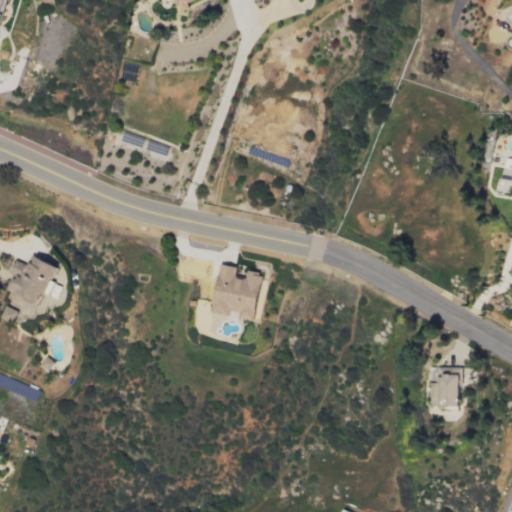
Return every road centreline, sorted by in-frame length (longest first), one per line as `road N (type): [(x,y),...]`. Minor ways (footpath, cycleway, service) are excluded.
road 1 (tertiary): [(0,151),(121,207),(312,249)]
road 2 (tertiary): [(312,249),(382,275),(511,349)]
